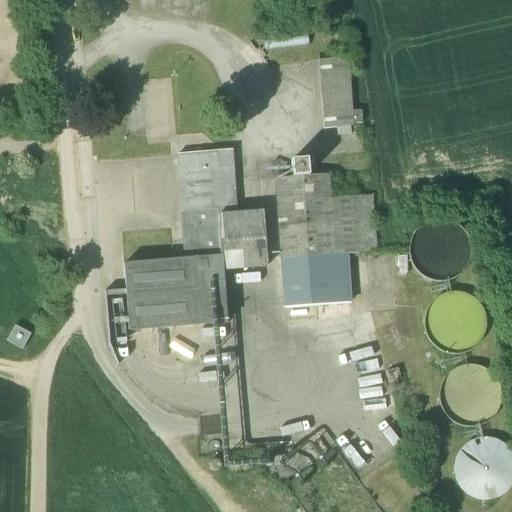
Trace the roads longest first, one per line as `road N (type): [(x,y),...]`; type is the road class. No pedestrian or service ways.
road 1 (track): [(38,511),(41,372),(81,314),(74,255)]
road 2 (track): [(81,314),(120,387),(163,430),(197,428)]
